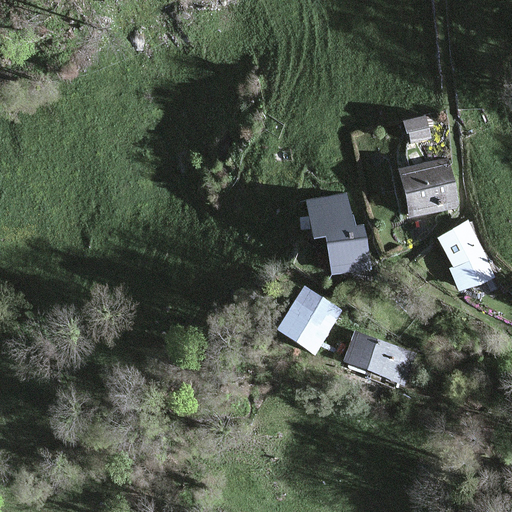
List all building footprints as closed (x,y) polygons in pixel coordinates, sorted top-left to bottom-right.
[(447,161),(404,171),(413,213),(457,203),(447,161)] [(345,195),(310,201),(316,236),(328,234),(335,271),(369,265),(362,227),(351,229),(345,195)] [(468,225),(442,237),(456,268),(452,270),(461,290),(492,275),(468,225)] [(339,311),(305,290),(282,329),(316,349),(339,311)] [(414,354),(358,333),(348,360),(404,381),(414,354)]
